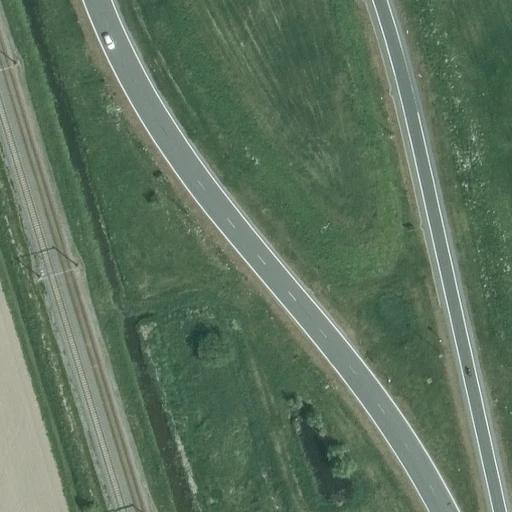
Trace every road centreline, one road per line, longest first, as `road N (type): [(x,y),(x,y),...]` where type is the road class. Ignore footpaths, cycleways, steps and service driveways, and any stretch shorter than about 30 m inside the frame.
road 1 (trunk): [(95,0),(172,149),(353,374),(441,511)]
road 2 (trunk): [(376,0),(498,511)]
